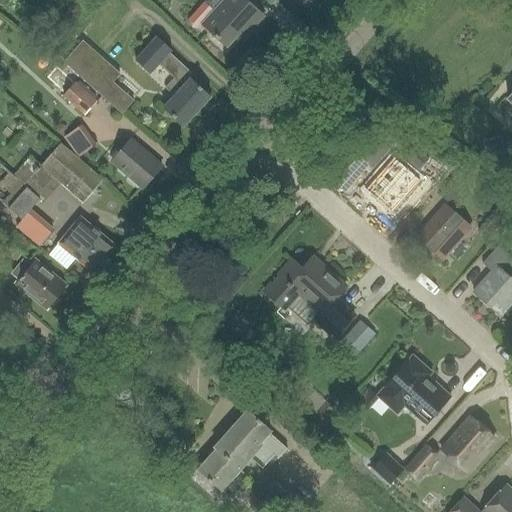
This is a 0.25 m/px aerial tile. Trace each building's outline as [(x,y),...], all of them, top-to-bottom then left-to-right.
[(252,30),(263,17),(246,2),(248,0),(227,0),(204,26),(228,48),(248,26),(252,30)] [(156,39),(136,61),(150,75),(158,66),(175,81),(166,92),(176,100),(165,112),(185,130),(212,101),(196,86),(198,83),(167,56),(171,52),(156,39)] [(81,40),(62,62),(121,115),(132,102),(111,83),(119,74),(81,40)] [(53,89),(85,116),(96,103),(73,83),(77,78),(69,71),(53,89)] [(111,163),(142,191),(162,169),(130,141),(111,163)] [(0,165),(0,201),(22,221),(40,201),(43,203),(60,184),(83,204),(103,182),(62,146),(42,168),(31,158),(14,178),(0,165)] [(369,195),(392,215),(418,186),(395,166),(369,195)] [(453,213),(470,194),(453,179),(439,195),(448,203),(417,237),(443,260),(471,229),(453,213)] [(500,207),(479,230),(490,240),(511,216),(500,207)] [(95,275),(117,248),(81,218),(59,245),(95,275)] [(26,265),(37,250),(0,223),(0,246),(24,263),(26,265)] [(511,300),(511,298),(511,279),(502,270),(511,258),(511,255),(500,245),(483,265),(492,272),(474,293),(500,315),(511,301),(511,300)] [(335,339),(355,316),(336,299),(346,287),(313,258),(303,270),(292,261),(264,292),(285,310),(299,294),(321,313),(315,321),(335,339)] [(68,289),(36,262),(31,269),(24,263),(16,273),(23,279),(18,284),(50,311),(68,289)] [(413,356),(377,397),(397,415),(404,407),(426,426),(451,397),(429,377),(432,373),(413,356)] [(232,458),(242,467),(251,456),(261,466),(273,453),(277,457),(285,447),(267,430),(270,427),(249,409),(215,447),(218,450),(230,460),(232,458)] [(464,478),(498,440),(471,417),(438,454),(441,457),(451,467),(447,471),(458,480),(462,476),(464,478)] [(417,484),(441,457),(438,454),(426,444),(402,471),(417,484)] [(221,490),(242,467),(232,458),(230,460),(218,450),(199,471),(221,490)] [(371,471),(389,487),(402,472),(384,456),(371,471)] [(284,511),(296,500),(268,474),(251,493),(271,511),(284,511)] [(475,511),(462,500),(450,511),(511,511),(511,490),(507,486),(483,511),(475,511)]
